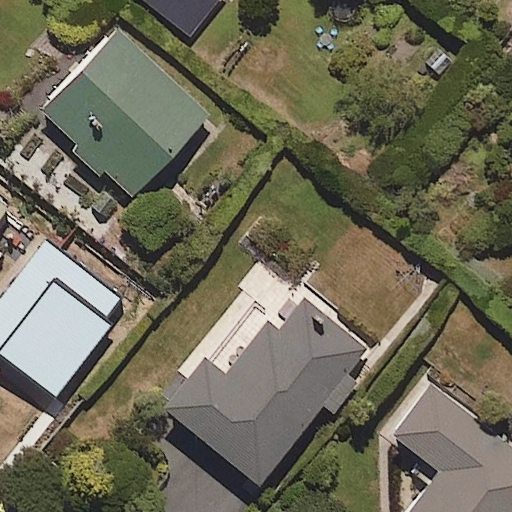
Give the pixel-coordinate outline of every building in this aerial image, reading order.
[(139,0),(187,36),(214,0),(139,0)] [(34,110),(69,143),(64,149),(94,176),(99,171),(127,197),(204,113),(111,27),(34,110)] [(120,299),(44,235),(0,287),(0,359),(48,400),(112,325),(104,318),(120,299)] [(341,320),(258,257),(236,285),(244,291),(155,408),(255,485),(318,402),(330,411),(375,352),(338,324),(341,320)] [(511,511),(511,447),(426,382),(386,434),(433,470),(400,511),(511,511)]
